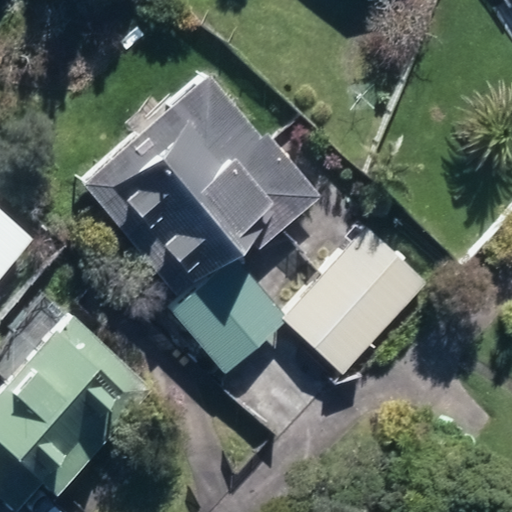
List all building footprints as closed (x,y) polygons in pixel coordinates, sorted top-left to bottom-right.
[(196,72),(69,177),(160,286),(229,229),(237,239),(301,185),(247,121),(241,126),(196,72)] [(0,251),(16,234),(0,219),(0,251)] [(356,225),(277,311),(336,365),(415,278),(356,225)] [(219,255),(159,307),(208,364),(268,315),(219,255)] [(84,303),(105,321),(126,296),(104,278),(84,303)] [(0,369),(0,500),(26,471),(43,486),(136,378),(59,310),(45,325),(42,321),(0,369)]
